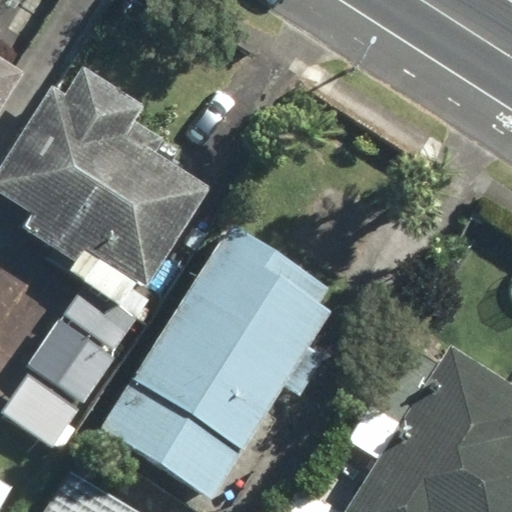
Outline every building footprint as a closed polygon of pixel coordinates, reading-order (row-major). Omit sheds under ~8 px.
[(73,72),(54,102),(38,92),(0,153),(0,205),(19,218),(11,232),(66,266),(58,278),(108,310),(125,284),(134,290),(196,191),(113,139),(132,108),(73,72)] [(0,73),(0,101),(13,82),(0,73)] [(203,507),(271,393),(287,403),(312,362),(296,352),(327,300),(214,232),(89,439),(203,507)] [(0,421),(41,449),(118,336),(65,300),(0,394),(0,421)] [(365,463),(334,511),(329,511),(293,489),(278,511),(511,511),(511,395),(437,349),(426,366),(397,347),(336,445),(365,463)] [(126,511),(65,472),(39,511),(126,511)]
